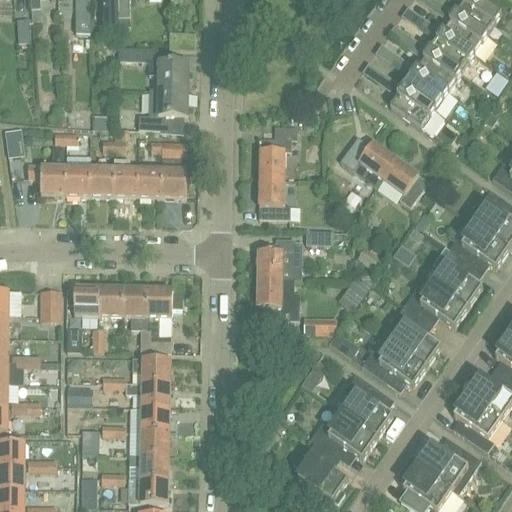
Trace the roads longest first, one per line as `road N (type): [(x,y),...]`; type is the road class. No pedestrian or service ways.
road 1 (residential): [(353,511),(511,287)]
road 2 (residential): [(215,511),(221,254)]
road 3 (residential): [(221,254),(225,0)]
road 4 (residential): [(0,256),(221,254)]
